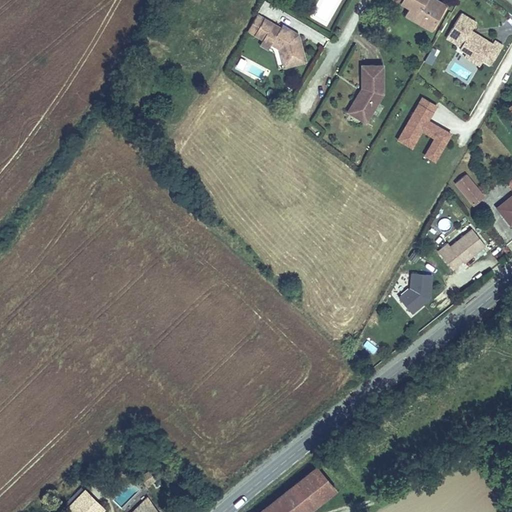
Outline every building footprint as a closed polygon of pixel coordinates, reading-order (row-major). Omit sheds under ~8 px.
[(446,6),(435,0),(396,0),(409,7),(418,12),(415,16),(434,27),(446,6)] [(415,16),(418,12),(409,7),(405,15),(432,30),(434,27),(415,16)] [(501,44),(471,28),(476,20),(459,10),(442,42),(481,62),(481,61),(490,65),(501,44)] [(254,35),(264,18),(257,14),(247,31),(254,35)] [(305,61),(298,34),(287,28),(285,30),(280,28),(264,18),(254,35),(263,39),(264,37),(272,41),(270,44),(271,44),(279,49),(284,67),(305,61)] [(268,49),(271,44),(270,44),(272,41),(264,37),(263,39),(260,44),(268,49)] [(424,61),(431,65),(438,50),(431,47),(424,61)] [(367,119),(383,93),(383,65),(361,65),(361,88),(364,88),(364,91),(352,110),(367,119)] [(367,119),(352,110),(364,91),(364,88),(361,88),(347,112),(366,122),(367,119)] [(419,94),(396,140),(412,148),(420,132),(431,137),(422,154),(435,161),(451,130),(428,119),(437,103),(419,94)] [(483,196),(465,175),(456,183),(473,204),(483,196)] [(511,222),(511,179),(507,184),(511,190),(511,195),(497,208),(502,214),(504,213),(511,222)] [(511,223),(511,222),(504,213),(502,214),(510,224),(511,223)] [(450,246),(472,229),(469,225),(448,243),(450,246)] [(463,263),(485,245),(472,229),(450,246),(448,243),(438,251),(452,268),(461,260),(463,263)] [(429,308),(430,272),(406,271),(404,307),(429,308)] [(411,323),(407,318),(403,321),(408,326),(411,323)] [(367,340),(363,345),(372,353),(377,348),(367,340)] [(307,511),(335,490),(316,467),(315,468),(307,475),(307,474),(305,476),(297,483),(297,482),(295,483),(295,484),(287,491),(287,490),(285,491),(286,492),(278,499),(277,498),(275,499),(276,500),(268,506),(267,506),(266,507),(260,511),(307,511)] [(153,481),(159,477),(153,469),(147,473),(153,481)] [(153,481),(147,473),(140,478),(146,486),(153,481)] [(129,487),(116,500),(123,507),(136,494),(129,487)] [(69,508),(85,492),(81,488),(65,504),(69,508)] [(99,511),(103,508),(85,491),(85,492),(69,508),(68,509),(70,511),(99,511)] [(158,511),(148,498),(134,511),(133,511),(158,511)]
